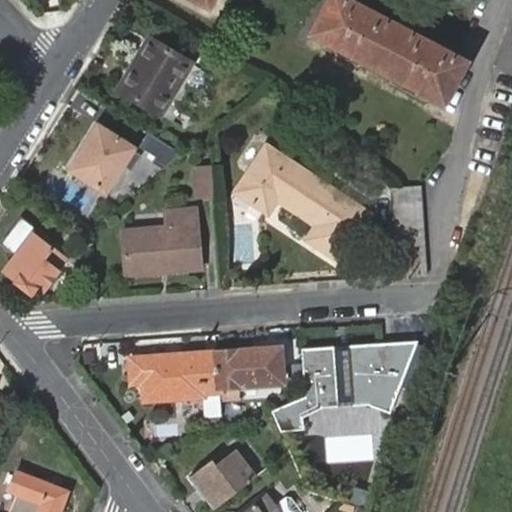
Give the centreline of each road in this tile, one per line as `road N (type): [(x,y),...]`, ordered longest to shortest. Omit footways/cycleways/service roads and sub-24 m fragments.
road 1 (residential): [(418,293),(4,323)]
road 2 (residential): [(4,323),(135,495)]
